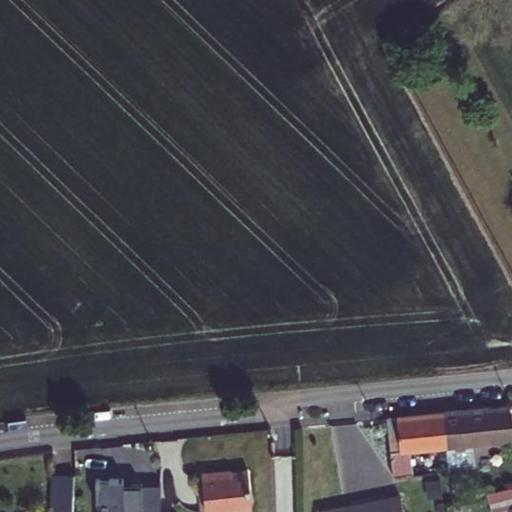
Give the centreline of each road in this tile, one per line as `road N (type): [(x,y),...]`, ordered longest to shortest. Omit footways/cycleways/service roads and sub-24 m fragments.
road 1 (residential): [(279,405),(256,415),(0,437)]
road 2 (residential): [(511,383),(279,405)]
